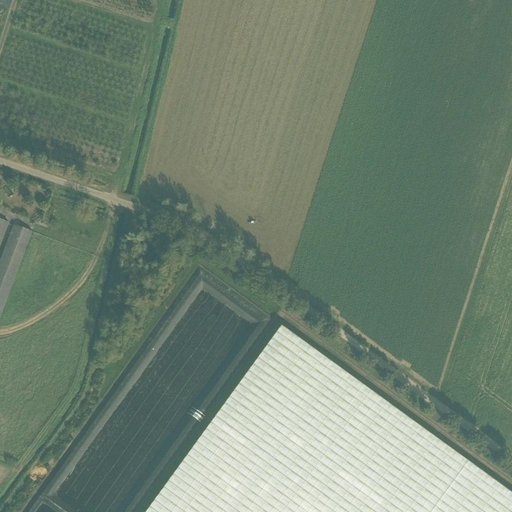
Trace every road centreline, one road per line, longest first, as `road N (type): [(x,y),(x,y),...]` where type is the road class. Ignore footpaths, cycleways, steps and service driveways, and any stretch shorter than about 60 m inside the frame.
road 1 (track): [(511,462),(208,242),(160,216)]
road 2 (unclassified): [(160,216),(0,161)]
